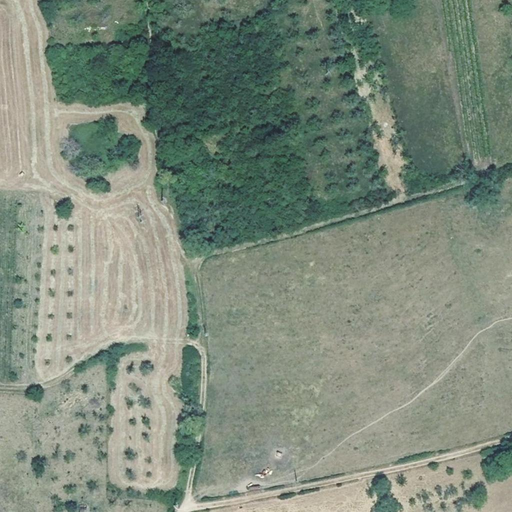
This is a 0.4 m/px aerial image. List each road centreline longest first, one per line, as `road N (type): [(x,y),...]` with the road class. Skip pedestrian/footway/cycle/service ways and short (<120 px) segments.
road 1 (track): [(184,511),(201,401),(199,288),(169,192),(144,0)]
road 2 (track): [(511,443),(184,511)]
road 3 (track): [(0,387),(45,384),(108,346),(203,343)]
